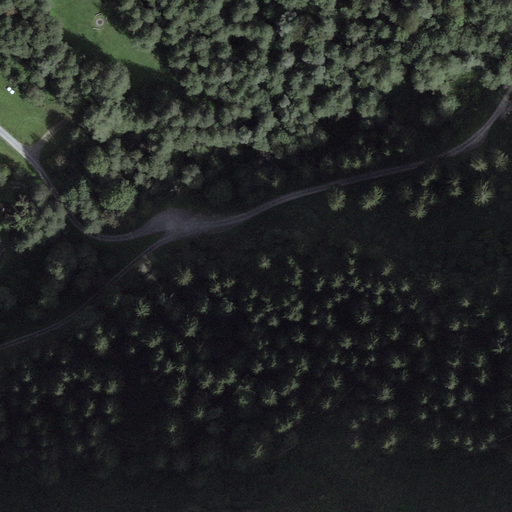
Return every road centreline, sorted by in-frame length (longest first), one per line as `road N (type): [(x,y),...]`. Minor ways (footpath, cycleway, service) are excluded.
road 1 (track): [(0,347),(70,313),(167,238),(411,159),(511,94)]
road 2 (track): [(0,127),(69,214),(167,238)]
